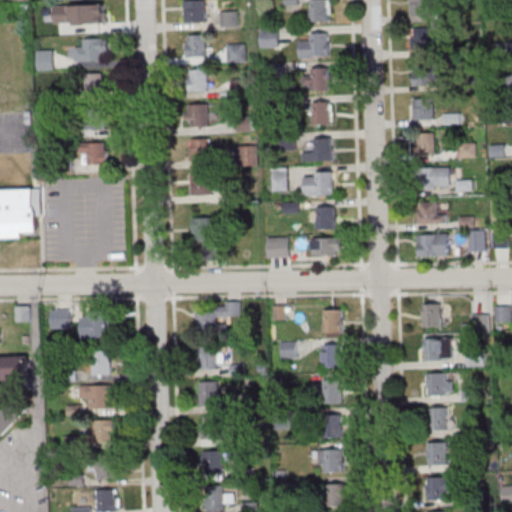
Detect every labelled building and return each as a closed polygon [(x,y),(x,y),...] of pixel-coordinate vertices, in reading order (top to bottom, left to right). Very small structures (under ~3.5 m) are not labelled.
[(185,0),(186,22),(206,22),(206,0),(185,0)] [(310,0),(310,21),(332,21),(331,0),(310,0)] [(438,0),(410,0),(411,15),(439,15),(438,0)] [(83,25),(104,25),(104,3),(83,3),(83,25)] [(412,50),(433,50),(433,28),(412,28),(412,50)] [(280,47),(280,29),(261,29),(261,47),(280,47)] [(300,41),(300,57),(330,57),(330,33),(310,33),(310,41),(300,41)] [(187,58),(208,58),(208,36),(187,36),(187,58)] [(75,62),(108,62),(108,38),(84,38),(84,47),(75,47),(75,62)] [(247,43),(228,44),(228,61),(247,61),(247,43)] [(413,65),(413,84),(442,84),(442,65),(413,65)] [(332,67),(310,67),(310,90),(332,90),(332,67)] [(189,92),(209,92),(209,70),(189,70),(189,92)] [(83,73),(83,97),(106,97),(106,73),(83,73)] [(244,81),(233,81),(233,92),(244,92),(244,81)] [(414,119),(435,119),(435,99),(414,99),(414,119)] [(334,124),(334,101),(312,101),(312,124),(334,124)] [(209,104),(187,104),(187,127),(209,127),(209,104)] [(83,129),(108,129),(108,113),(83,113),(83,129)] [(436,154),(436,132),(420,132),(420,154),(436,154)] [(334,137),(315,137),(315,151),(302,151),(302,160),(334,160),(334,137)] [(211,138),(190,138),(190,160),(211,160),(211,138)] [(109,164),(109,142),(80,142),(80,155),(88,155),(88,164),(109,164)] [(459,157),(477,157),(477,143),(459,143),(459,157)] [(452,188),(452,167),(426,167),(426,188),(452,188)] [(288,188),(288,168),(277,168),(277,188),(288,188)] [(338,195),(338,172),(306,172),(306,195),(338,195)] [(192,173),(192,195),(213,195),(213,173),(192,173)] [(0,190),(44,189),(44,212),(42,212),(43,233),(30,234),(30,239),(0,240),(0,190)] [(447,212),(437,212),(437,201),(419,201),(419,223),(447,223),(447,212)] [(337,206),(313,206),(313,229),(337,229),(337,206)] [(194,240),(213,240),(213,217),(194,217),(194,240)] [(470,251),(487,251),(487,230),(470,230),(470,251)] [(419,234),(419,255),(450,255),(450,234),(419,234)] [(268,257),(291,257),(291,237),(268,237),(268,257)] [(313,237),(313,255),(341,255),(341,237),(313,237)] [(423,327),(443,327),(443,303),(423,303),(423,327)] [(243,305),(198,304),(197,334),(219,334),(219,316),(243,316),(243,305)] [(511,322),(511,305),(497,306),(497,322),(511,322)] [(343,332),(343,308),(325,308),(325,332),(343,332)] [(91,318),(91,337),(110,337),(110,318),(91,318)] [(454,338),(425,338),(425,360),(454,360),(454,338)] [(298,358),(298,340),(282,340),(282,358),(298,358)] [(325,367),(343,367),(343,344),(325,344),(325,367)] [(200,369),(221,371),(223,350),(203,347),(200,369)] [(112,351),(93,351),(93,375),(112,375),(112,351)] [(485,367),(485,351),(467,351),(467,367),(485,367)] [(0,436),(0,358),(29,358),(30,380),(0,380),(0,381),(31,410),(3,439),(0,436)] [(428,374),(428,396),(453,396),(453,374),(428,374)] [(343,379),(324,379),(324,402),(343,402),(343,379)] [(200,405),(219,405),(219,381),(200,381),(200,405)] [(82,385),(82,399),(91,399),(91,409),(113,409),(113,385),(82,385)] [(449,407),(431,407),(431,430),(449,430),(449,407)] [(343,438),(343,414),(323,414),(323,438),(343,438)] [(203,417),(203,439),(227,439),(227,417),(203,417)] [(116,420),(88,420),(88,442),(116,442),(116,420)] [(449,442),(429,442),(429,465),(449,465),(449,442)] [(345,449),(320,449),(320,472),(345,472),(345,449)] [(203,473),(225,473),(225,450),(203,450),(203,473)] [(117,478),(117,455),(94,455),(94,469),(97,469),(97,478),(117,478)] [(449,488),(459,489),(459,476),(429,476),(429,499),(448,500),(449,488)] [(348,484),(326,484),(326,507),(348,507),(348,484)] [(98,489),(98,511),(120,511),(120,489),(98,489)] [(227,510),(227,503),(234,503),(234,492),(206,492),(206,510),(227,510)]
